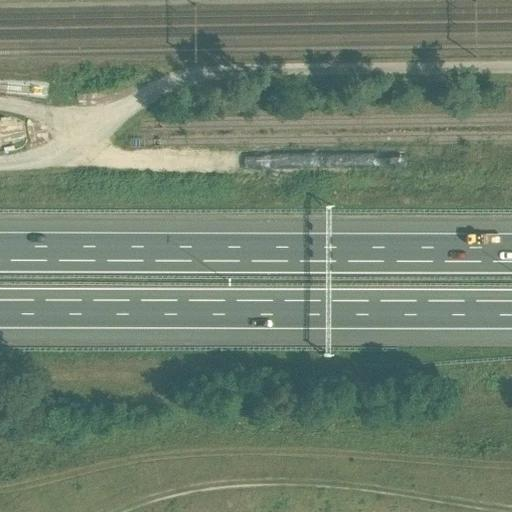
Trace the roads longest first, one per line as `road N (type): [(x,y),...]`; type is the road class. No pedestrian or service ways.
road 1 (motorway): [(0,305),(511,307)]
road 2 (motorway): [(511,255),(0,253)]
road 3 (track): [(511,509),(286,482),(203,488),(124,511)]
